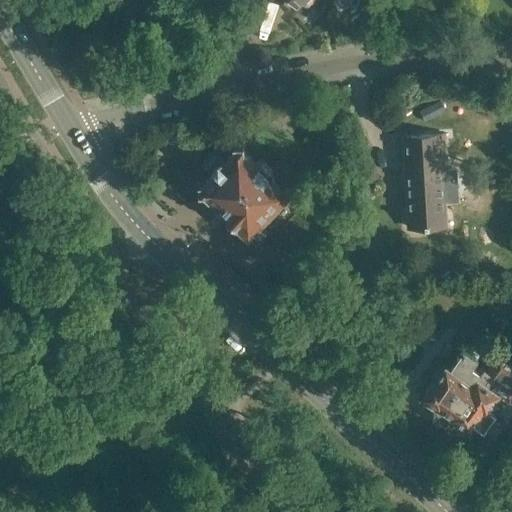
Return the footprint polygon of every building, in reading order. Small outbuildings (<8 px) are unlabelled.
[(274,119),(258,137),(267,145),(283,127),(274,119)] [(283,127),(267,145),(275,153),(291,135),(283,127)] [(408,171),(413,228),(448,226),(445,172),(446,171),(444,134),(448,134),(448,133),(410,135),(412,171),(408,171)] [(291,135),(275,153),(284,161),(300,143),(291,135)] [(203,183),(198,183),(199,194),(203,194),(215,204),(213,206),(247,237),(249,236),(256,242),(266,230),(259,224),(290,190),(289,189),(299,178),(279,160),(272,168),(262,159),(257,159),(255,160),(244,150),(244,145),(233,145),(233,151),(225,160),(220,160),(211,169),(212,174),(203,183)] [(432,416),(446,426),(481,372),(473,366),(478,358),(477,357),(481,351),(468,342),(464,348),(463,348),(451,366),(445,362),(443,366),(440,363),(431,374),(434,377),(422,395),(438,407),(432,416)] [(481,372),(453,416),(469,428),(472,424),(484,433),(496,416),(488,410),(498,396),(510,404),(511,400),(511,362),(498,352),(486,369),(485,370),(484,368),(481,372)]
